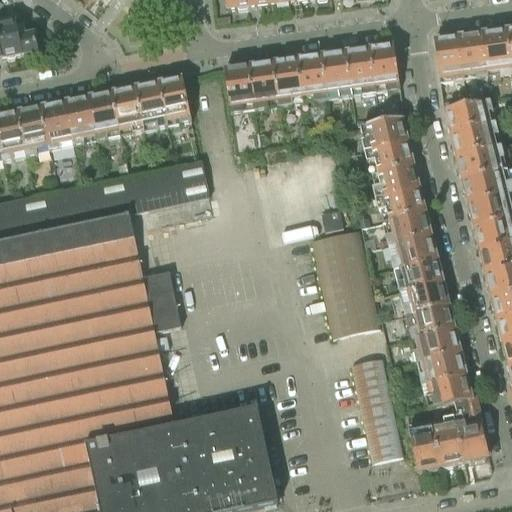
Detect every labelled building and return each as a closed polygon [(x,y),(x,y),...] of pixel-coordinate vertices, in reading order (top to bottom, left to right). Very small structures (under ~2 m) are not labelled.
[(225,0),(227,14),(237,13),(239,15),(246,14),(247,11),(254,10),(252,0),(225,0)] [(291,0),(252,0),(254,10),(277,8),(278,10),(286,9),(287,7),(293,6),(291,0)] [(14,21),(0,23),(0,63),(6,62),(8,64),(14,63),(16,60),(37,56),(33,36),(25,38),(24,28),(15,30),(14,21)] [(491,33),(485,34),(483,36),(481,37),(487,74),(499,72),(500,78),(511,77),(511,71),(505,33),(494,35),(491,33)] [(468,36),(461,37),(459,40),(458,40),(463,77),(475,76),(476,82),(488,80),(487,74),(481,37),(470,38),(468,36)] [(444,39),(437,40),(435,43),(433,43),(439,87),(440,86),(439,80),(451,79),(452,84),(464,83),(463,77),(458,40),(447,41),(444,39)] [(379,48),(372,50),(370,52),(368,52),(373,91),(385,89),(386,95),(399,93),(393,49),(381,50),(379,48)] [(355,52),(348,53),(346,56),(344,56),(350,94),(359,93),(360,99),(374,97),(373,91),(368,52),(357,54),(355,52)] [(331,55),(324,56),(322,58),(320,59),(325,98),(336,96),(336,103),(345,101),(350,101),(350,94),(344,56),(333,57),(331,55)] [(307,59),(300,60),(298,62),(296,63),(301,102),(312,100),(313,106),(320,105),(326,104),(325,98),(320,59),(309,61),(307,59)] [(283,65),(273,66),(272,66),(277,105),(278,111),(292,109),(291,103),(301,102),(296,63),(294,63),(292,61),(285,62),(283,65)] [(259,68),(248,69),(247,70),(253,109),(253,115),(267,113),(266,107),(277,105),(272,66),(270,66),(268,64),(260,65),(259,68)] [(235,71),(223,73),(229,119),(242,117),(241,111),(253,109),(247,70),(246,70),(244,68),(236,69),(235,71)] [(168,82),(162,83),(160,86),(157,87),(165,126),(176,124),(177,129),(191,126),(182,82),(170,84),(168,82)] [(144,87),(138,88),(137,91),(133,92),(141,131),(153,129),(154,135),(166,132),(165,126),(157,87),(147,89),(144,87)] [(121,92),(115,93),(113,96),(109,97),(117,136),(130,133),(131,139),(142,137),(141,131),(133,92),(123,94),(121,92)] [(99,99),(87,101),(86,102),(95,146),(106,144),(105,138),(117,136),(109,97),(106,95),(100,96),(99,99)] [(98,161),(95,146),(86,102),(85,102),(83,100),(77,101),(75,104),(62,107),(70,145),(71,151),(84,149),(87,163),(98,161)] [(489,128),(486,115),(493,114),(490,104),(468,109),(467,102),(444,105),(445,114),(448,125),(446,128),(448,134),(450,135),(451,137),(489,128)] [(51,109),(40,111),(39,111),(47,151),(48,156),(60,154),(59,147),(70,145),(62,107),(59,105),(53,106),(51,109)] [(407,146),(404,136),(406,133),(404,126),(402,125),(399,107),(387,108),(389,124),(378,127),(367,129),(365,130),(369,142),(361,144),(364,155),(407,146)] [(28,114),(16,116),(15,116),(24,156),(25,163),(36,161),(38,161),(36,153),(47,151),(39,111),(38,111),(36,110),(30,111),(28,114)] [(4,119),(0,119),(0,159),(0,161),(2,168),(13,166),(11,158),(24,156),(15,116),(12,115),(6,116),(4,119)] [(496,126),(489,128),(451,137),(454,148),(452,151),(453,157),(456,159),(456,160),(495,150),(492,138),(498,136),(496,126)] [(414,165),(412,158),(409,157),(407,146),(364,155),(367,166),(374,164),(378,178),(412,170),(412,168),(414,165)] [(501,174),(498,162),(504,160),(503,157),(509,156),(506,147),(495,150),(456,160),(459,172),(457,174),(459,180),(462,182),(462,184),(501,174)] [(360,156),(359,150),(348,153),(349,159),(360,156)] [(173,430),(153,337),(180,331),(169,277),(141,282),(128,219),(208,203),(200,165),(179,169),(142,176),(126,180),(120,181),(0,206),(0,511),(255,511),(264,510),(264,511),(268,511),(275,511),(274,508),(278,507),(277,504),(280,504),(277,493),(274,494),(267,460),(258,412),(173,430)] [(140,166),(130,167),(124,169),(126,180),(142,176),(140,166)] [(126,180),(124,169),(117,170),(120,181),(126,180)] [(412,170),(378,178),(381,190),(373,192),(376,203),(418,193),(416,182),(417,180),(416,173),(413,171),(412,170)] [(501,174),(462,184),(463,186),(461,189),(463,195),(465,196),(468,207),(507,198),(511,196),(511,186),(511,184),(504,186),(501,174)] [(418,193),(376,203),(378,214),(386,212),(389,225),(390,224),(424,216),(424,215),(426,212),(424,205),(421,204),(418,193)] [(507,198),(468,207),(468,209),(467,212),(468,218),(471,219),(474,231),(511,221),(511,207),(509,208),(507,198)] [(339,215),(320,219),(324,237),(343,233),(339,215)] [(424,216),(390,224),(393,238),(385,240),(387,250),(396,248),(430,240),(428,232),(430,229),(428,223),(425,221),(424,216)] [(511,221),(474,231),(474,233),(472,235),(474,241),(477,243),(479,253),(511,245),(511,221)] [(358,235),(311,245),(332,343),(379,332),(358,235)] [(430,240),(396,248),(399,261),(391,263),(393,274),(402,272),(436,263),(434,255),(436,252),(434,246),(431,245),(430,240)] [(511,245),(479,253),(480,256),(478,259),(479,264),(482,266),(485,278),(511,271),(511,245)] [(442,286),(440,279),(442,275),(440,269),(437,268),(436,263),(402,272),(405,285),(397,287),(397,289),(399,297),(407,295),(442,286)] [(511,271),(485,278),(486,279),(484,282),(486,288),(488,289),(491,301),(511,295),(511,271)] [(442,286),(407,295),(410,308),(402,311),(404,320),(413,318),(447,310),(445,301),(447,299),(446,293),(443,291),(442,286)] [(511,295),(491,301),(492,303),(490,305),(491,312),(494,314),(497,324),(501,323),(511,320),(511,295)] [(447,310),(413,318),(416,332),(408,334),(410,344),(416,342),(453,333),(451,325),(453,322),(452,316),(449,314),(447,310)] [(511,320),(501,323),(497,324),(498,328),(499,334),(498,337),(499,343),(502,345),(503,348),(511,345),(511,320)] [(453,333),(416,342),(418,353),(412,355),(415,367),(421,366),(459,357),(456,345),(458,342),(457,336),(454,335),(453,333)] [(511,345),(503,348),(503,349),(501,352),(503,359),(506,360),(507,366),(508,371),(511,369),(511,345)] [(459,357),(421,366),(424,377),(418,378),(421,391),(422,391),(465,380),(462,369),(464,366),(462,360),(459,358),(459,357)] [(382,364),(351,370),(372,468),(403,461),(382,364)] [(465,380),(422,391),(427,412),(454,406),(470,402),(468,392),(470,390),(468,383),(465,382),(465,380)] [(470,402),(454,406),(457,420),(453,421),(463,466),(472,464),(475,466),(483,465),(485,461),(488,461),(473,401),(470,402)] [(411,416),(409,406),(403,408),(405,417),(411,416)] [(453,421),(430,426),(440,470),(442,470),(445,473),(452,471),(454,467),(463,466),(453,421)] [(430,426),(408,432),(416,475),(426,473),(429,476),(436,474),(438,471),(440,470),(430,426)]
